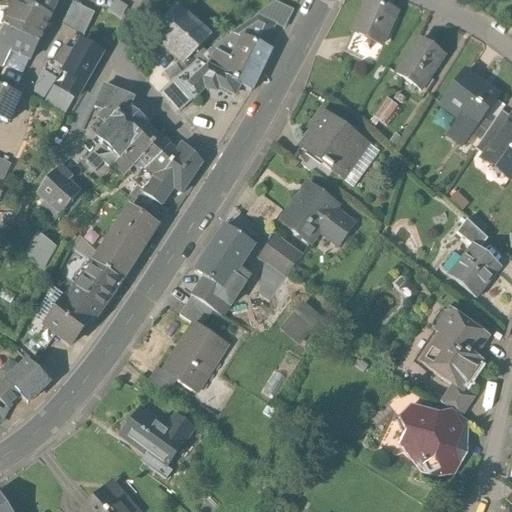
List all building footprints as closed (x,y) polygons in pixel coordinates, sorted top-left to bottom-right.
[(15,2),(50,19),(58,0),(13,0),(12,3),(14,4),(15,2)] [(352,32),(354,33),(381,44),(394,14),(365,1),(352,32)] [(0,31),(1,32),(2,29),(37,46),(50,19),(15,2),(14,4),(9,16),(0,16),(0,31)] [(209,39),(176,9),(151,37),(182,65),(197,52),(209,39)] [(30,62),(37,46),(2,29),(1,32),(0,33),(0,67),(8,52),(30,62)] [(372,64),(381,44),(354,33),(345,52),(372,64)] [(242,67),(259,76),(270,54),(241,40),(230,63),(241,68),(242,67)] [(442,58),(418,42),(395,75),(420,92),(442,58)] [(100,55),(79,43),(63,72),(69,76),(59,91),(74,101),(100,55)] [(250,93),(259,76),(242,67),(241,68),(230,63),(223,76),(208,68),(196,79),(188,87),(198,96),(204,90),(216,93),(218,89),(233,97),(238,87),(250,93)] [(437,114),(440,110),(443,106),(458,114),(475,126),(496,98),(464,73),(436,114),(437,114)] [(96,121),(103,127),(122,108),(131,109),(129,108),(134,100),(103,86),(93,109),(102,113),(96,121)] [(74,101),(59,91),(53,88),(43,104),(64,117),(74,101)] [(19,99),(0,90),(0,122),(6,125),(19,99)] [(460,146),(475,126),(458,114),(443,106),(440,110),(455,120),(444,135),(460,146)] [(148,127),(131,109),(122,108),(103,127),(93,139),(119,161),(146,129),(148,127)] [(365,147),(321,115),(314,124),(316,126),(301,147),(323,164),(323,165),(331,171),(331,170),(338,175),(350,157),(355,161),(365,147)] [(511,178),(511,177),(511,117),(484,159),(511,178)] [(157,139),(146,129),(119,161),(111,168),(121,179),(134,168),(140,174),(167,148),(158,139),(157,139)] [(181,145),(174,153),(174,154),(177,157),(173,161),(174,161),(165,172),(164,171),(154,183),(152,180),(142,194),(145,197),(140,205),(147,211),(153,203),(160,208),(173,189),(181,195),(202,164),(181,145)] [(146,179),(152,180),(154,183),(164,171),(165,172),(174,161),(173,161),(177,157),(174,154),(174,153),(167,148),(140,174),(146,179)] [(79,195),(55,172),(37,196),(60,218),(79,195)] [(338,207),(308,186),(281,224),(311,245),(320,232),(339,246),(335,252),(337,254),(356,226),(335,211),(338,207)] [(158,227),(128,208),(92,265),(119,282),(122,284),(158,227)] [(456,236),(473,249),(477,253),(486,242),(465,225),(456,236)] [(253,245),(223,226),(194,271),(204,278),(224,290),(233,276),(253,245)] [(301,255),(274,237),(257,259),(264,264),(286,279),(301,255)] [(473,249),(461,263),(449,278),(476,300),(499,271),(488,262),(491,258),(484,253),(482,257),(477,253),(473,249)] [(449,278),(461,263),(452,256),(440,270),(449,278)] [(286,279),(264,264),(258,295),(269,303),(286,279)] [(66,301),(64,300),(43,328),(69,347),(90,320),(93,322),(114,294),(112,293),(119,282),(92,265),(81,279),(82,279),(66,301)] [(224,290),(204,278),(191,297),(212,310),(221,316),(226,308),(229,309),(245,284),(233,276),(224,290)] [(212,310),(191,297),(179,316),(193,325),(200,329),(212,310)] [(487,340),(449,315),(435,336),(440,340),(421,368),(450,387),(462,395),(464,393),(482,366),(473,360),(487,340)] [(200,329),(193,325),(163,372),(197,394),(227,346),(200,329)] [(49,382),(26,362),(18,370),(14,366),(8,366),(1,373),(1,378),(3,380),(2,381),(0,384),(0,401),(7,409),(19,396),(27,404),(49,382)] [(462,395),(450,387),(439,405),(461,420),(474,400),(464,393),(462,395)] [(423,421),(413,410),(401,420),(408,436),(399,451),(422,467),(420,476),(437,478),(441,472),(453,476),(459,466),(454,457),(458,445),(456,444),(465,429),(468,428),(468,425),(452,414),(441,423),(431,416),(423,421)] [(166,430),(139,411),(121,437),(149,456),(145,464),(165,478),(170,470),(164,467),(191,428),(175,417),(166,430)] [(116,501),(105,489),(80,511),(136,511),(122,495),(116,501)] [(0,511),(9,511),(0,497),(0,511)]
